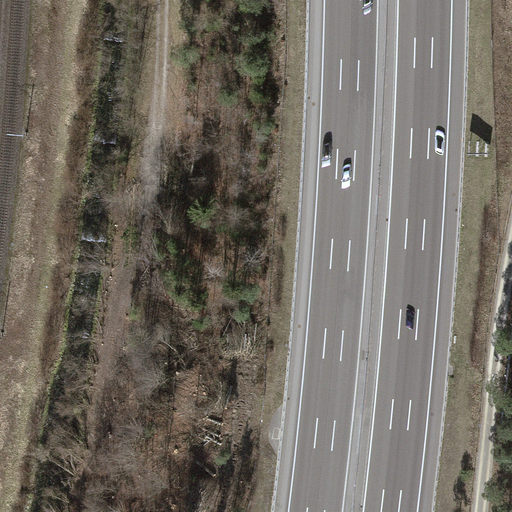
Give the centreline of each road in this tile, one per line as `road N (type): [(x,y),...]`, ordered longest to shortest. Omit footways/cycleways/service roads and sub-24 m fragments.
road 1 (track): [(3,511),(48,247),(72,0)]
road 2 (motorway): [(391,511),(416,234),(425,0)]
road 3 (motorway): [(351,0),(316,511)]
road 4 (track): [(511,253),(481,511)]
road 5 (track): [(152,192),(163,0)]
